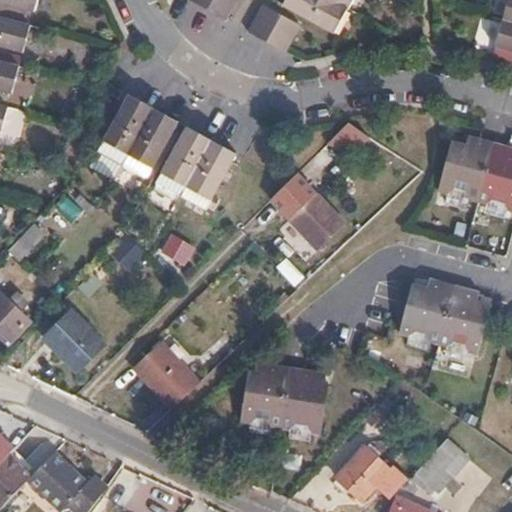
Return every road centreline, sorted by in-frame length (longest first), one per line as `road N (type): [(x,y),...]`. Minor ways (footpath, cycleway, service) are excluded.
road 1 (residential): [(133,0),(176,55),(237,90),(300,98),(398,80),(511,106)]
road 2 (residential): [(0,386),(276,511)]
road 3 (residential): [(323,321),(375,264),(391,261),(511,289)]
